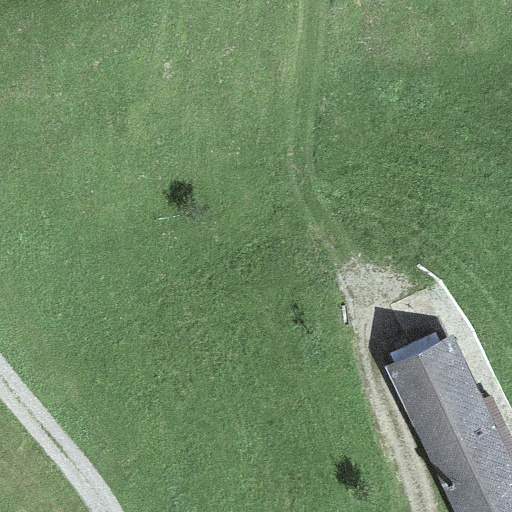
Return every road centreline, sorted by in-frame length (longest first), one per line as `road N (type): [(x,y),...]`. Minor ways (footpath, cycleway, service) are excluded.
road 1 (track): [(423,511),(318,222),(305,150),(318,0)]
road 2 (track): [(0,374),(106,511)]
